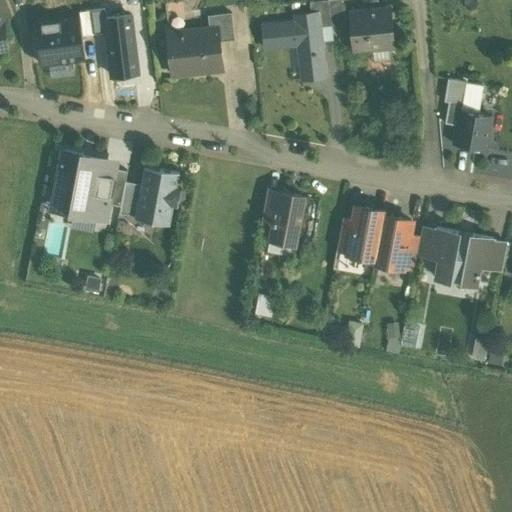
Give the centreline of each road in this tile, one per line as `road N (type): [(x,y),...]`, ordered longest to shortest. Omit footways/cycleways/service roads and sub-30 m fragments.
road 1 (residential): [(435,188),(344,175),(248,145),(0,103)]
road 2 (residential): [(435,188),(421,0)]
